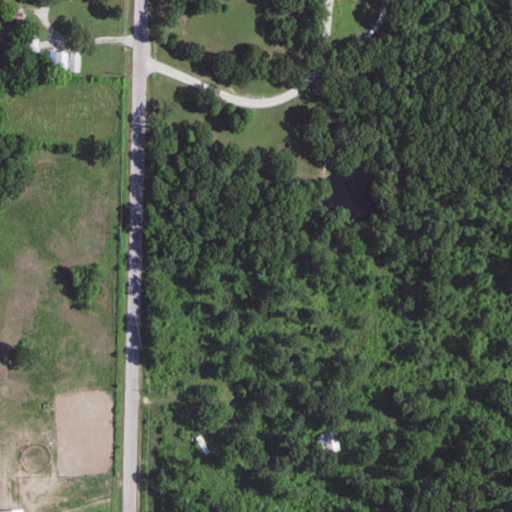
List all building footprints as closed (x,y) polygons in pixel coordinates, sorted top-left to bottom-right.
[(5,10),(5,24),(20,24),(20,10),(5,10)] [(48,72),(64,73),(65,53),(49,53),(48,72)] [(77,53),(67,53),(67,73),(77,73),(77,53)] [(223,425),(245,406),(238,397),(216,416),(223,425)] [(338,435),(317,435),(317,454),(338,454),(338,435)]
